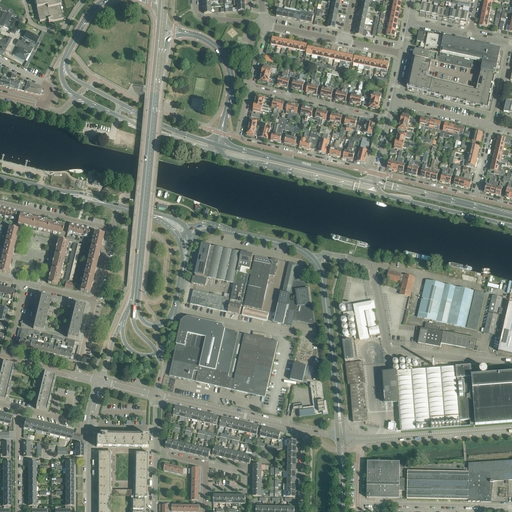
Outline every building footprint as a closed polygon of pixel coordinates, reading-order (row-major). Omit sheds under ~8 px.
[(49,23),(53,22),(63,20),(58,0),(34,0),(40,22),(48,20),(49,23)] [(329,3),(328,9),(331,10),(339,11),(340,5),(329,3)] [(426,14),(427,6),(428,4),(425,3),(425,5),(422,4),(420,13),(424,14),(424,13),(426,14)] [(449,19),(450,10),(451,7),(448,7),(448,10),(445,9),(443,17),(443,18),(449,19)] [(328,9),(326,15),(330,16),(337,17),(339,11),(331,10),(328,9)] [(1,11),(0,13),(0,22),(1,23),(0,23),(0,25),(3,27),(4,25),(5,24),(7,25),(12,16),(10,15),(10,14),(6,12),(5,13),(1,11)] [(462,11),(460,21),(460,22),(466,23),(468,12),(462,11)] [(308,12),(308,13),(306,22),(312,24),(314,13),(308,12)] [(359,17),(358,23),(365,25),(368,25),(369,21),(369,20),(369,19),(366,19),(359,17)] [(22,20),(18,18),(17,20),(13,18),(11,21),(9,25),(8,26),(12,28),(10,32),(14,34),(22,20)] [(367,31),(364,30),(356,29),(355,35),(366,37),(367,31)] [(24,38),(35,44),(38,37),(27,32),(27,33),(25,33),(24,36),(24,37),(24,38)] [(418,37),(417,42),(422,43),(421,43),(420,46),(421,47),(419,47),(418,50),(424,51),(425,50),(425,47),(428,34),(427,34),(426,34),(425,34),(425,33),(419,32),(418,37)] [(428,34),(425,47),(432,48),(440,50),(442,37),(438,36),(438,37),(434,36),(432,36),(432,35),(428,34)] [(0,40),(0,45),(2,47),(1,50),(5,52),(6,49),(12,39),(9,38),(7,37),(6,40),(5,41),(3,42),(1,41),(0,40)] [(444,37),(441,48),(438,62),(481,71),(495,74),(495,73),(497,65),(499,57),(500,49),(476,44),(468,42),(455,40),(446,38),(444,37)] [(17,42),(15,45),(16,46),(24,50),(30,53),(33,48),(30,46),(32,44),(28,42),(27,44),(19,40),(18,40),(17,42)] [(23,50),(17,47),(13,55),(19,58),(24,61),(25,61),(29,54),(23,50)] [(415,49),(413,57),(414,57),(438,62),(439,59),(436,59),(437,54),(438,52),(425,50),(424,51),(418,50),(415,49)] [(27,68),(33,56),(34,55),(31,54),(24,67),(27,68)] [(408,84),(407,89),(410,89),(410,90),(412,90),(415,90),(415,91),(417,91),(421,92),(429,94),(433,95),(436,96),(440,97),(444,97),(444,98),(447,99),(447,98),(451,99),(458,101),(463,102),(466,103),(469,104),(473,105),(476,105),(488,108),(488,106),(489,106),(489,102),(490,98),(491,95),(493,86),(493,82),(495,74),(481,71),(479,78),(478,82),(477,87),(476,89),(433,79),(426,77),(427,75),(427,73),(429,73),(431,63),(413,59),(412,62),(412,64),(411,67),(412,67),(410,72),(410,75),(409,79),(408,84)] [(263,69),(262,71),(263,72),(263,71),(265,72),(266,73),(269,74),(269,73),(270,73),(276,75),(278,75),(275,74),(276,72),(277,69),(272,68),(263,66),(263,67),(262,69),(263,69)] [(284,69),(283,73),(282,79),(279,78),(277,86),(278,86),(280,87),(280,86),(282,87),(283,86),(282,85),(283,84),(284,83),(284,80),(283,80),(284,79),(286,70),(284,69)] [(322,88),(320,96),(321,96),(321,97),(323,97),(324,97),(326,97),(326,96),(326,94),(327,94),(328,91),(327,90),(327,89),(328,90),(329,84),(330,80),(332,75),(332,72),(330,71),(329,74),(328,74),(327,77),(328,78),(326,84),(325,89),(322,88)] [(297,90),(297,89),(297,87),(298,87),(299,84),(298,83),(299,83),(300,77),(301,72),(299,72),(297,79),(293,78),(292,81),(293,82),(291,89),(292,89),(292,90),(294,90),(295,90),(297,90)] [(11,79),(8,88),(17,91),(20,83),(20,82),(17,82),(17,81),(16,81),(15,79),(17,76),(16,76),(12,74),(11,79)] [(260,77),(260,79),(260,80),(260,81),(274,85),(274,82),(272,82),(271,81),(272,79),(269,78),(269,79),(261,77),(260,77)] [(297,89),(297,90),(299,91),(301,92),(301,91),(302,92),(304,85),(305,84),(305,82),(305,81),(302,80),(302,78),(300,77),(299,83),(298,83),(299,84),(298,87),(297,87),(297,89)] [(10,79),(7,79),(4,78),(4,79),(2,78),(0,85),(0,86),(8,88),(10,79)] [(312,91),(311,92),(312,92),(311,94),(313,94),(313,95),(315,95),(316,95),(317,95),(318,88),(319,88),(320,86),(319,86),(320,82),(317,81),(318,79),(315,78),(314,81),(313,86),(312,87),(313,87),(313,90),(312,91)] [(24,92),(26,87),(28,82),(21,79),(20,82),(20,83),(17,91),(24,92)] [(311,94),(312,92),(311,92),(312,91),(313,90),(313,87),(312,87),(313,86),(314,81),(312,80),(311,86),(308,85),(306,93),(307,93),(309,94),(309,93),(311,94)] [(36,87),(28,82),(26,87),(24,92),(39,96),(39,95),(41,95),(42,95),(43,95),(43,94),(44,92),(43,92),(42,91),(41,90),(41,89),(36,87)] [(362,98),(359,97),(360,94),(360,95),(361,95),(361,93),(361,92),(362,88),(362,89),(362,88),(363,83),(360,82),(358,91),(357,97),(356,96),(356,97),(357,98),(356,101),(355,101),(355,103),(355,104),(357,105),(359,106),(359,105),(360,106),(361,101),(363,102),(364,99),(364,97),(363,97),(363,98),(362,97),(362,98)] [(330,99),(330,98),(331,99),(332,94),(334,94),(336,89),(331,87),(331,85),(329,84),(328,90),(327,89),(327,90),(328,91),(327,94),(326,94),(326,96),(326,97),(328,98),(330,99)] [(343,88),(342,93),(341,94),(342,94),(342,97),(341,98),(340,99),(341,99),(340,101),(342,101),(342,102),(344,102),(345,102),(346,102),(348,91),(345,90),(347,84),(344,84),(343,88)] [(341,94),(342,93),(343,88),(341,87),(340,89),(338,89),(335,99),(336,100),(338,101),(338,100),(340,101),(341,99),(340,99),(341,98),(342,97),(342,94),(341,94)] [(351,95),(349,103),(350,103),(350,104),(352,104),(353,104),(355,104),(355,103),(355,101),(356,101),(357,98),(356,97),(356,96),(357,97),(358,91),(353,90),(352,94),(352,95),(351,95)] [(380,100),(379,99),(377,98),(376,99),(373,99),(373,98),(372,97),(372,98),(365,96),(364,97),(364,99),(371,100),(370,103),(379,105),(380,102),(379,102),(380,100)] [(268,109),(269,107),(263,105),(263,103),(255,101),(254,101),(254,104),(254,106),(255,106),(255,107),(257,107),(258,106),(261,107),(261,108),(262,108),(268,109)] [(279,101),(279,103),(279,105),(277,105),(277,108),(278,108),(277,109),(275,119),(277,119),(279,110),(282,110),(284,103),(283,103),(283,102),(281,101),(281,102),(279,101)] [(378,108),(379,108),(379,106),(379,105),(370,103),(364,101),(364,102),(364,103),(362,103),(363,103),(367,105),(367,107),(369,107),(368,107),(369,108),(378,110),(378,108)] [(293,106),(293,105),(291,104),(289,103),(289,104),(288,104),(286,111),(286,114),(288,114),(287,119),(282,118),(282,119),(279,118),(278,123),(279,123),(280,124),(286,125),(288,126),(290,118),(291,113),(292,113),(292,112),(291,112),(292,109),(293,108),(294,106),(293,106)] [(290,118),(290,120),(292,120),(293,118),(293,117),(296,118),(295,119),(297,120),(299,114),(297,114),(297,111),(298,107),(299,106),(298,106),(298,105),(296,105),(295,105),(293,105),(293,106),(294,106),(293,108),(292,109),(291,112),(292,112),(292,113),(291,113),(290,118)] [(306,116),(305,121),(307,122),(308,120),(312,121),(312,120),(314,113),(312,113),(313,110),(312,110),(312,109),(310,108),(310,109),(308,108),(308,110),(308,112),(306,112),(306,115),(307,115),(306,116)] [(322,113),(322,112),(320,111),(318,110),(318,111),(317,111),(316,114),(314,113),(312,120),(317,121),(316,125),(319,126),(320,120),(321,120),(321,119),(320,119),(321,116),(322,115),(322,113)] [(320,120),(319,125),(322,126),(323,120),(326,121),(326,119),(328,120),(329,116),(327,115),(328,113),(327,113),(327,112),(325,112),(324,112),(322,112),(322,113),(323,113),(322,115),(321,116),(320,119),(321,119),(321,120),(320,120)] [(328,120),(327,123),(329,123),(332,125),(331,128),(334,128),(335,123),(336,122),(335,122),(335,119),(337,119),(337,117),(336,117),(337,115),(335,115),(335,114),(333,114),(332,114),(331,116),(329,116),(328,120)] [(401,114),(401,117),(401,119),(415,122),(417,123),(417,120),(416,120),(410,118),(410,116),(402,114),(401,114)] [(340,124),(342,117),(341,116),(339,115),(339,116),(337,115),(336,117),(337,117),(337,119),(335,119),(335,122),(336,122),(335,123),(334,128),(336,129),(337,124),(340,124)] [(251,119),(250,123),(249,123),(248,127),(258,129),(259,127),(256,127),(257,125),(256,125),(257,121),(251,119)] [(260,122),(259,127),(261,128),(259,137),(263,139),(267,122),(267,121),(264,120),(263,120),(261,119),(260,122)] [(349,127),(348,132),(351,132),(351,130),(355,131),(357,124),(356,124),(357,120),(356,120),(356,119),(354,119),(353,119),(351,119),(351,120),(351,122),(350,123),(349,126),(350,126),(350,127),(349,127)] [(426,119),(423,133),(425,133),(426,130),(428,131),(431,121),(429,120),(428,119),(426,119)] [(436,121),(433,135),(435,136),(436,133),(440,134),(441,131),(439,130),(441,123),(438,123),(438,122),(436,121)] [(360,124),(360,127),(365,128),(366,129),(366,128),(369,128),(370,129),(371,130),(372,129),(373,130),(373,127),(374,127),(374,125),(374,124),(374,122),(372,122),(372,124),(366,123),(364,122),(363,125),(360,124)] [(273,141),(275,141),(276,142),(276,140),(275,139),(276,136),(276,137),(280,124),(279,123),(278,125),(277,125),(275,134),(272,133),(271,141),(273,141)] [(276,140),(276,142),(278,142),(278,143),(280,143),(281,141),(280,141),(283,132),(282,132),(283,130),(285,130),(286,125),(280,124),(276,137),(276,136),(275,139),(276,140)] [(399,125),(398,127),(399,127),(398,129),(413,132),(413,130),(407,128),(408,126),(400,124),(399,125)] [(445,134),(444,138),(446,138),(450,124),(448,124),(447,125),(445,124),(443,131),(441,131),(440,134),(439,137),(443,138),(444,134),(445,134)] [(450,124),(446,138),(449,139),(450,136),(452,137),(454,126),(452,126),(452,125),(450,124)] [(284,135),(282,142),(284,142),(284,144),(288,145),(290,145),(291,142),(290,141),(291,139),(294,127),(288,126),(286,125),(285,130),(291,132),(290,135),(289,135),(288,137),(284,135)] [(365,128),(360,127),(357,126),(356,131),(359,132),(360,129),(365,130),(364,133),(367,134),(367,135),(368,135),(368,136),(370,136),(371,135),(372,135),(372,134),(373,132),(372,132),(373,130),(372,129),(371,130),(370,129),(369,128),(366,128),(366,129),(365,128)] [(257,136),(258,129),(248,127),(247,130),(248,130),(247,135),(253,136),(254,135),(257,136)] [(290,141),(291,142),(290,145),(291,145),(291,146),(295,147),(295,145),(298,146),(298,145),(299,141),(300,139),(294,138),(296,131),(301,133),(302,129),(298,128),(295,128),(294,127),(291,139),(290,141)] [(462,139),(465,128),(460,127),(456,141),(455,145),(457,145),(458,141),(459,141),(459,139),(462,139)] [(299,141),(298,145),(300,146),(299,148),(302,149),(303,148),(304,148),(304,146),(305,145),(306,143),(305,143),(308,131),(306,131),(303,139),(301,139),(301,141),(299,141)] [(304,148),(306,149),(309,150),(310,147),(317,149),(318,143),(317,143),(320,134),(317,133),(309,131),(309,132),(308,131),(305,143),(306,143),(305,145),(304,146),(304,148)] [(318,152),(321,153),(326,135),(323,134),(322,140),(320,139),(319,142),(320,143),(317,152),(318,152)] [(481,140),(482,138),(464,134),(464,137),(473,139),(472,141),(480,143),(480,141),(481,140)] [(497,140),(496,142),(510,145),(511,145),(511,144),(511,142),(511,140),(506,139),(506,138),(507,138),(507,137),(502,136),(500,136),(501,136),(500,137),(498,137),(498,139),(497,140)] [(336,150),(335,152),(336,153),(335,156),(336,156),(336,157),(340,158),(340,156),(342,156),(344,151),(344,150),(339,149),(339,148),(339,147),(340,142),(341,142),(341,139),(339,138),(338,141),(336,150)] [(358,161),(358,162),(361,163),(366,139),(363,138),(362,139),(363,139),(362,141),(363,141),(362,146),(361,146),(360,149),(359,148),(358,151),(359,152),(357,161),(358,161)] [(396,141),(395,143),(409,146),(412,147),(413,144),(410,144),(404,142),(405,140),(396,138),(395,140),(396,141)] [(361,163),(364,164),(365,163),(366,159),(367,154),(368,154),(368,151),(367,150),(368,148),(367,147),(368,142),(369,143),(369,141),(370,141),(370,140),(366,139),(361,163)] [(331,147),(329,155),(333,156),(335,156),(336,153),(335,152),(336,150),(338,141),(336,140),(335,147),(334,147),(334,148),(331,147)] [(346,159),(348,159),(349,157),(348,156),(349,153),(352,141),(350,141),(347,151),(345,150),(343,158),(346,159)] [(0,146),(0,153),(13,157),(15,150),(0,146)] [(394,162),(392,170),(394,170),(394,171),(396,171),(397,171),(399,163),(400,163),(401,158),(402,152),(400,151),(400,152),(399,152),(397,163),(394,162)] [(19,152),(18,158),(38,163),(39,157),(19,152)] [(476,162),(462,159),(461,158),(460,161),(463,162),(462,166),(464,166),(469,168),(469,165),(474,167),(475,165),(476,164),(476,162)] [(407,159),(406,167),(408,168),(407,174),(408,174),(409,175),(412,175),(414,167),(414,164),(415,161),(407,159)] [(427,171),(425,178),(427,178),(427,179),(429,179),(430,179),(432,172),(433,172),(434,166),(436,160),(433,160),(431,168),(428,168),(427,171)] [(432,172),(430,179),(432,180),(434,181),(435,180),(436,181),(438,174),(439,174),(440,170),(437,169),(438,163),(437,163),(437,161),(436,160),(434,166),(433,172),(432,172)] [(414,167),(412,175),(414,176),(415,176),(417,176),(418,169),(420,170),(421,170),(422,163),(415,161),(414,164),(414,167)] [(495,172),(494,174),(503,176),(504,171),(501,170),(502,168),(499,168),(492,166),(491,168),(490,168),(490,171),(495,172)] [(445,183),(448,170),(448,169),(442,168),(439,178),(441,179),(440,182),(442,182),(442,183),(445,183)] [(447,175),(445,183),(448,184),(449,184),(450,184),(452,177),(453,172),(453,171),(450,170),(449,175),(447,175)] [(487,173),(487,177),(490,178),(488,186),(486,185),(484,192),(486,193),(488,194),(489,193),(490,194),(492,186),(491,186),(494,177),(494,175),(487,173)] [(460,179),(459,186),(460,187),(461,187),(462,188),(463,187),(464,187),(465,180),(466,180),(468,174),(465,174),(463,179),(460,179)] [(93,179),(92,185),(99,187),(102,187),(103,183),(103,182),(100,181),(101,179),(97,178),(96,180),(93,179)] [(492,186),(490,194),(491,194),(491,195),(493,195),(494,195),(495,195),(497,188),(498,183),(495,182),(496,181),(493,180),(491,186),(492,186)] [(495,195),(496,195),(496,196),(498,196),(499,196),(500,196),(503,183),(500,182),(499,188),(497,188),(495,195)] [(23,216),(20,215),(17,224),(24,226),(23,226),(26,227),(32,228),(34,218),(31,218),(32,216),(29,216),(29,217),(26,216),(26,215),(23,214),(23,216)] [(34,218),(32,228),(38,229),(38,230),(41,231),(41,230),(47,232),(49,222),(46,221),(46,220),(43,219),(43,221),(40,220),(41,218),(38,218),(38,219),(34,218)] [(55,234),(62,235),(64,226),(61,225),(61,223),(58,223),(58,224),(55,223),(55,222),(52,221),(52,223),(49,222),(47,232),(53,233),(55,234)] [(17,236),(18,230),(9,227),(5,242),(15,244),(16,238),(17,239),(17,236)] [(94,232),(91,247),(100,249),(102,244),(103,241),(102,241),(104,235),(94,232)] [(64,256),(68,241),(58,239),(57,245),(56,245),(56,248),(55,254),(64,256)] [(2,257),(11,259),(13,253),(14,250),(13,250),(15,244),(5,242),(2,257)] [(67,282),(76,243),(73,243),(64,281),(66,282),(67,282)] [(81,245),(78,244),(69,280),(72,281),(81,245)] [(195,275),(204,277),(210,246),(211,246),(202,244),(199,256),(198,256),(198,257),(197,257),(196,260),(197,261),(198,262),(195,275)] [(76,284),(85,246),(82,245),(73,283),(74,284),(76,284)] [(223,248),(215,246),(214,246),(214,247),(210,246),(204,277),(207,278),(208,278),(216,280),(223,248)] [(91,247),(87,262),(97,264),(98,258),(99,258),(99,256),(99,255),(100,249),(91,247)] [(216,280),(225,282),(232,250),(223,248),(216,280)] [(225,282),(234,284),(241,252),(232,250),(225,282)] [(246,286),(253,255),(241,252),(234,284),(246,286)] [(53,263),(51,268),(61,271),(64,256),(55,254),(53,260),(52,262),(53,263)] [(0,263),(0,271),(8,274),(9,268),(10,268),(10,265),(11,259),(2,257),(0,263)] [(271,261),(255,258),(244,306),(262,310),(269,275),(274,276),(275,272),(274,272),(276,264),(277,264),(278,260),(271,259),(271,261)] [(87,262),(84,277),(93,279),(94,273),(95,273),(96,270),(95,270),(97,264),(87,262)] [(288,267),(283,292),(281,291),(275,315),(274,320),(274,323),(283,325),(291,327),(293,321),(315,325),(312,305),(310,305),(308,288),(306,289),(305,283),(293,280),(297,265),(289,263),(288,267)] [(49,277),(48,283),(57,286),(61,271),(51,268),(50,274),(49,274),(49,277)] [(400,295),(410,297),(414,278),(389,272),(387,280),(402,284),(400,295)] [(204,277),(195,275),(195,277),(193,277),(192,284),(205,287),(207,278),(204,277)] [(84,277),(80,291),(90,293),(91,287),(92,285),(93,279),(84,277)] [(418,318),(458,327),(477,331),(485,294),(426,280),(418,318)] [(240,315),(246,286),(234,284),(231,299),(228,312),(240,315)] [(0,299),(12,302),(14,292),(8,291),(8,290),(5,289),(5,290),(0,288),(0,299)] [(228,312),(231,299),(193,290),(190,304),(228,312)] [(41,296),(39,304),(49,306),(51,298),(41,296)] [(492,296),(484,333),(498,336),(499,332),(497,332),(501,315),(502,315),(506,299),(492,296)] [(375,309),(374,302),(354,305),(355,312),(344,313),(344,317),(351,317),(356,316),(360,340),(369,339),(368,336),(380,334),(378,327),(377,328),(373,309),(375,309)] [(511,304),(509,303),(498,352),(511,354),(511,304)] [(47,315),(49,306),(39,304),(37,313),(47,315)] [(75,304),(73,312),(83,315),(85,306),(75,304)] [(244,308),(242,316),(267,321),(269,314),(244,308)] [(71,321),(81,323),(83,315),(73,312),(71,321)] [(37,313),(35,321),(45,323),(47,315),(37,313)] [(183,320),(183,321),(182,321),(179,331),(188,333),(189,334),(193,335),(206,338),(203,352),(207,353),(239,360),(272,367),(278,342),(265,339),(266,335),(253,332),(252,336),(244,335),(238,333),(225,330),(222,325),(187,317),(187,318),(186,318),(185,318),(184,318),(184,319),(183,319),(183,320)] [(43,332),(45,323),(35,321),(34,323),(33,329),(43,332)] [(71,321),(69,329),(79,331),(81,323),(71,321)] [(421,328),(418,341),(418,344),(440,348),(441,343),(467,348),(467,349),(474,350),(476,339),(439,332),(441,326),(426,323),(425,329),(421,328)] [(18,346),(24,347),(25,340),(28,330),(22,329),(20,336),(24,337),(23,340),(19,339),(18,346)] [(77,340),(79,333),(79,331),(69,329),(67,338),(77,340)] [(185,346),(188,333),(179,331),(176,344),(185,346)] [(176,346),(203,352),(206,338),(193,335),(189,334),(188,333),(185,346),(176,344),(176,346)] [(25,340),(24,347),(30,348),(32,338),(29,337),(28,341),(25,340)] [(38,340),(32,338),(30,348),(36,350),(38,340)] [(346,340),(342,341),(345,361),(354,360),(351,340),(347,340),(346,340)] [(57,348),(54,347),(53,354),(59,355),(60,349),(61,345),(58,344),(57,348)] [(207,353),(203,352),(176,346),(169,376),(201,383),(207,353)] [(66,350),(65,357),(71,358),(72,352),(73,349),(70,348),(69,351),(66,350)] [(232,390),(239,360),(207,353),(201,383),(232,390)] [(265,398),(272,367),(239,360),(232,390),(265,398)] [(353,422),(367,421),(368,421),(367,409),(366,409),(364,384),(365,384),(362,362),(346,364),(345,364),(348,385),(350,385),(353,422)] [(3,363),(0,375),(0,381),(9,384),(13,366),(3,363)] [(294,363),(290,380),(302,383),(303,378),(304,377),(306,366),(294,363)] [(511,422),(511,372),(478,375),(478,369),(471,369),(470,366),(383,372),(385,404),(399,403),(401,431),(470,426),(470,425),(475,424),(475,426),(511,422)] [(44,373),(40,391),(50,394),(55,376),(44,373)] [(299,411),(298,411),(299,417),(300,417),(323,414),(323,415),(328,414),(326,402),(324,402),(323,393),(322,385),(321,383),(320,382),(316,381),(303,378),(302,383),(306,384),(306,382),(310,382),(310,383),(310,386),(310,388),(311,388),(313,406),(308,407),(303,408),(301,408),(301,410),(299,411)] [(0,381),(0,400),(5,401),(9,384),(0,381)] [(40,391),(39,395),(36,409),(46,411),(50,394),(40,391)] [(179,417),(181,408),(181,409),(178,408),(175,407),(173,415),(179,417)] [(179,417),(186,418),(188,410),(187,411),(184,410),(184,409),(181,408),(179,417)] [(192,420),(194,411),(193,412),(190,411),(188,410),(186,418),(192,420)] [(192,420),(198,421),(200,413),(200,414),(196,413),(196,412),(194,411),(192,420)] [(200,413),(198,421),(204,423),(206,414),(206,415),(202,414),(203,414),(200,413)] [(210,424),(212,416),(212,417),(209,416),(209,415),(206,414),(204,423),(210,424)] [(12,417),(6,416),(4,424),(10,425),(12,417)] [(217,426),(219,417),(218,417),(218,418),(215,417),(215,416),(212,416),(210,424),(217,426)] [(226,428),(228,420),(227,420),(224,419),(221,418),(219,426),(226,428)] [(25,420),(23,428),(29,430),(31,422),(25,420)] [(232,429),(234,421),(234,422),(230,421),(230,420),(228,420),(226,428),(232,429)] [(238,431),(240,423),(236,422),(237,422),(234,421),(232,429),(238,431)] [(389,422),(388,430),(395,431),(396,424),(395,423),(395,422),(391,421),(391,422),(389,422)] [(37,423),(31,422),(29,430),(35,431),(37,423)] [(244,432),(246,424),(246,425),(243,424),(243,423),(240,423),(238,431),(244,432)] [(250,434),(252,426),(249,425),(246,424),(244,432),(250,434)] [(252,426),(250,434),(257,435),(259,427),(258,427),(258,428),(255,427),(255,426),(252,426)] [(262,428),(260,436),(266,438),(268,429),(268,430),(264,429),(265,429),(262,428)] [(272,439),(274,431),(274,432),(271,431),(271,430),(268,429),(266,438),(272,439)] [(72,440),(72,439),(73,433),(74,432),(67,430),(65,439),(72,440)] [(281,432),(280,432),(280,433),(277,432),(274,431),(272,439),(279,441),(281,432)] [(96,437),(96,447),(103,447),(103,446),(141,447),(141,448),(148,448),(148,434),(141,434),(141,437),(107,436),(107,434),(100,434),(100,437),(96,437)] [(165,448),(171,450),(173,441),(167,440),(165,448)] [(180,443),(173,441),(171,450),(178,451),(180,443)] [(178,451),(184,453),(186,444),(180,443),(178,451)] [(192,446),(186,444),(184,453),(190,454),(192,446)] [(190,454),(196,455),(198,447),(192,446),(190,454)] [(204,449),(198,447),(196,455),(202,457),(204,449)] [(221,449),(214,447),(212,455),(219,457),(221,449)] [(209,459),(210,455),(211,450),(204,449),(202,457),(209,459)] [(227,450),(221,449),(219,457),(225,458),(227,450)] [(227,450),(225,458),(231,460),(233,452),(227,450)] [(98,452),(98,491),(98,496),(98,511),(109,511),(110,497),(110,491),(110,452),(98,452)] [(239,453),(233,452),(231,460),(237,461),(239,453)] [(135,497),(144,497),(146,497),(147,453),(136,453),(135,497)] [(239,453),(237,461),(243,463),(245,455),(239,453)] [(252,456),(245,455),(243,463),(250,464),(252,456)] [(491,502),(493,481),(511,480),(511,460),(468,464),(468,472),(408,471),(408,478),(399,478),(399,491),(407,491),(407,499),(468,500),(468,502),(472,501),(472,502),(476,501),(476,502),(477,502),(481,501),(481,502),(491,502)] [(367,498),(399,499),(399,491),(399,478),(400,470),(400,462),(367,462),(367,470),(367,498)] [(178,467),(176,474),(183,475),(183,474),(187,474),(187,469),(184,469),(178,467)] [(197,502),(197,501),(198,501),(199,468),(192,468),(192,469),(189,469),(189,474),(192,474),(192,502),(197,502)] [(132,501),(132,509),(144,509),(144,500),(136,500),(136,501),(132,501)]
